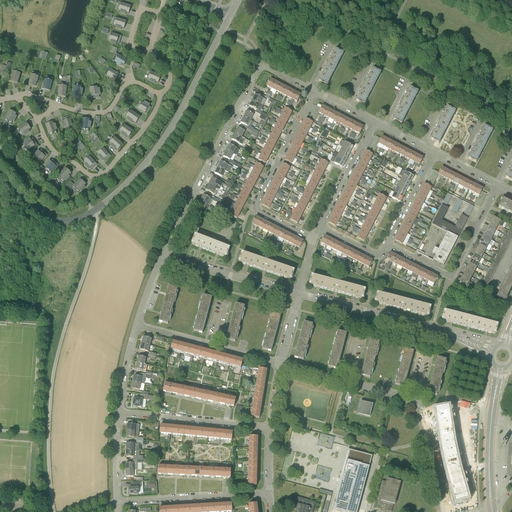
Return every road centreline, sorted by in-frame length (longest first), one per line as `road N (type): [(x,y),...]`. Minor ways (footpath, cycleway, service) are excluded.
road 1 (unclassified): [(92,211),(160,144),(238,0)]
road 2 (residential): [(161,255),(256,68),(267,65)]
road 3 (residential): [(491,351),(298,292)]
road 4 (residential): [(313,239),(253,207),(313,89)]
road 5 (residential): [(116,500),(269,494)]
road 6 (residential): [(270,428),(119,412)]
road 7 (tertiary): [(492,511),(489,433),(499,367)]
road 8 (residential): [(346,106),(368,63),(335,40),(309,87)]
road 9 (residential): [(298,292),(161,255)]
road 10 (residential): [(420,144),(441,100),(425,87),(405,82),(382,125)]
road 11 (residential): [(443,511),(413,398)]
